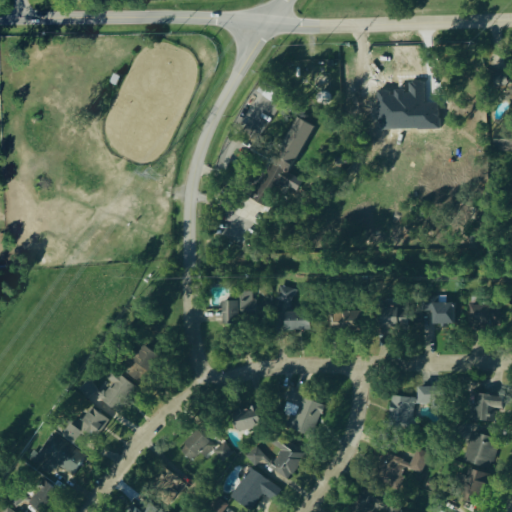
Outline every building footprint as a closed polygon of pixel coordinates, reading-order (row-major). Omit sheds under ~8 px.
[(315,127),(297,117),(251,200),(269,210),(315,127)] [(511,152),(511,130),(497,131),(498,153),(511,152)] [(275,300),(294,304),(297,292),(278,287),(275,300)] [(255,292),(242,293),(242,301),(223,302),(223,325),(239,325),(239,317),(256,316),(255,292)] [(459,324),(459,304),(432,305),(433,325),(459,324)] [(467,326),(493,327),(494,306),(468,305),(467,326)] [(383,308),(384,331),(408,330),(408,307),(383,308)] [(311,331),(312,313),(287,312),(287,330),(311,331)] [(360,312),(332,312),(333,329),(361,329),(360,312)] [(144,385),(162,357),(146,347),(128,375),(144,385)] [(138,388),(118,374),(100,400),(119,415),(138,388)] [(433,410),(443,410),(442,387),(418,388),(419,405),(432,404),(433,410)] [(290,431),(312,438),(324,405),(295,395),(291,406),(298,408),(290,431)] [(419,419),(415,419),(415,398),(391,397),(389,426),(418,427),(419,419)] [(263,425),(256,406),(232,414),(239,434),(263,425)] [(56,433),(75,445),(84,431),(95,439),(108,419),(91,408),(82,420),(87,423),(81,432),(64,421),(56,433)] [(191,463),(201,455),(205,459),(214,452),(224,466),(236,457),(225,443),(216,449),(202,432),(180,449),(191,463)] [(465,465),(493,469),(497,438),(470,434),(465,465)] [(270,472),(291,482),(305,451),(284,441),(270,472)] [(429,455),(417,450),(408,470),(421,475),(429,455)] [(382,479),(396,488),(410,466),(396,457),(382,479)] [(167,497),(185,481),(170,465),(152,481),(167,497)] [(249,511),(261,496),(272,503),(281,491),(252,470),(232,499),(249,511)] [(484,494),(488,473),(466,470),(463,490),(484,494)] [(45,511),(59,492),(45,482),(29,505),(39,511),(45,511)]
